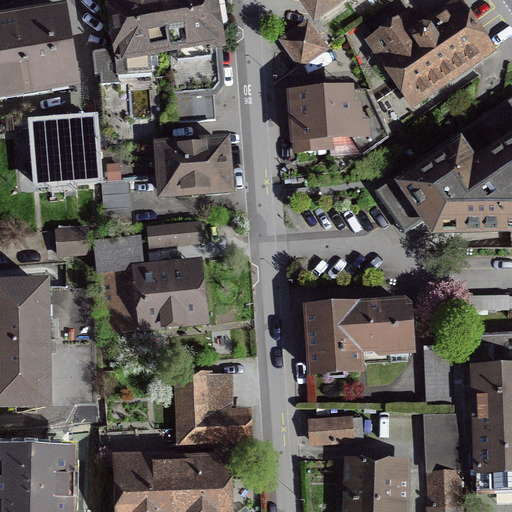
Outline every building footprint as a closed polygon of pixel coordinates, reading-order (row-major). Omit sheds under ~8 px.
[(158,78),(172,77),(175,122),(217,120),(213,90),(221,89),(210,0),(97,0),(102,31),(105,51),(91,53),(94,75),(102,76),(105,148),(97,150),(99,182),(128,180),(155,178),(152,142),(162,142),(158,78)] [(307,0),(318,16),(341,0),(307,0)] [(398,101),(413,112),(495,58),(460,3),(419,28),(407,16),(362,46),(398,101)] [(0,92),(76,80),(65,13),(0,23),(0,92)] [(280,49),(302,78),(330,57),(307,28),(280,49)] [(354,91),(291,94),(294,157),(357,154),(354,91)] [(511,104),(388,190),(426,245),(511,241),(511,104)] [(65,131),(36,133),(39,188),(99,182),(97,150),(95,128),(65,131)] [(223,146),(160,151),(164,196),(227,190),(223,146)] [(132,224),(128,180),(99,182),(103,226),(132,224)] [(202,225),(149,230),(151,250),(204,245),(202,225)] [(92,262),(90,233),(55,235),(57,263),(92,262)] [(198,329),(192,265),(141,270),(139,243),(95,247),(103,338),(128,336),(198,329)] [(42,291),(0,291),(0,421),(45,421),(42,291)] [(425,366),(423,311),(311,315),(314,388),(371,386),(370,369),(425,366)] [(511,340),(476,342),(478,375),(463,376),(468,483),(511,480),(511,340)] [(427,388),(453,387),(451,341),(425,342),(427,388)] [(175,381),(176,453),(249,452),(248,412),(233,412),(233,381),(175,381)] [(430,416),(429,474),(457,473),(460,473),(455,416),(430,416)] [(362,422),(307,428),(309,452),(365,446),(362,422)] [(63,439),(65,462),(99,459),(97,437),(63,439)] [(226,511),(227,458),(105,458),(105,511),(226,511)] [(415,511),(414,465),(347,466),(347,511),(415,511)] [(429,474),(431,509),(458,507),(457,473),(429,474)]
